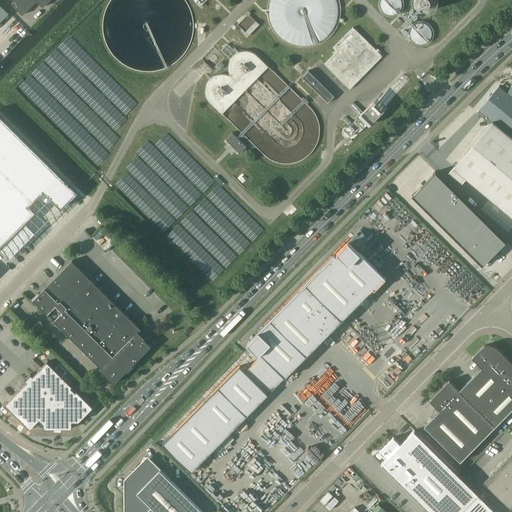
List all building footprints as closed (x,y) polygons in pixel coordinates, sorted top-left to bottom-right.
[(22,15),(36,1),(37,1),(35,0),(15,0),(14,1),(11,4),(22,15)] [(268,0),(267,6),(268,23),(268,25),(286,42),(298,45),(319,43),(335,27),(336,23),(339,19),(337,0),(268,0)] [(408,20),(425,3),(425,0),(402,0),(401,1),(400,0),(379,0),(378,6),(386,13),(399,15),(404,20),(408,20)] [(437,9),(441,23),(455,20),(451,5),(437,9)] [(248,35),(259,24),(249,14),(237,25),(248,35)] [(421,19),(407,30),(419,46),(433,35),(421,19)] [(353,29),(334,48),(337,52),(326,65),(347,87),(379,55),(353,29)] [(309,71),(302,77),(328,103),(334,96),(309,71)] [(511,83),(508,93),(507,93),(499,86),(477,112),(490,124),(454,167),(511,215),(511,83)] [(374,100),(359,116),(369,125),(384,110),(374,100)] [(75,192),(0,117),(0,251),(7,258),(32,233),(22,223),(39,206),(32,199),(41,191),(59,208),(75,192)] [(232,133),(226,139),(240,153),(246,146),(232,133)] [(435,171),(411,195),(482,266),(506,242),(435,171)] [(382,228),(402,246),(417,229),(398,212),(382,228)] [(386,278),(348,240),(247,343),(260,353),(245,371),(239,366),(162,444),(191,472),(373,288),(386,278)] [(128,371),(133,366),(132,365),(151,346),(144,339),(145,338),(138,331),(140,329),(72,261),(45,288),(33,300),(54,320),(101,367),(99,369),(114,383),(127,370),(128,371)] [(438,298),(430,307),(436,312),(444,304),(438,298)] [(443,320),(435,328),(440,333),(448,325),(443,320)] [(482,367),(459,390),(464,395),(495,426),(511,408),(511,362),(499,349),(498,348),(496,347),(494,346),(492,345),(490,345),(488,345),(486,345),(484,346),(482,347),(480,348),(472,357),(482,367)] [(75,392),(71,387),(72,386),(47,362),(5,404),(30,429),(39,419),(44,424),(43,428),(72,428),(72,421),(79,422),(93,407),(77,391),(75,392)] [(459,462),(495,426),(464,395),(459,390),(449,380),(441,389),(440,388),(428,400),(439,411),(423,427),(459,462)] [(326,384),(317,393),(323,398),(332,390),(326,384)] [(289,427),(304,442),(295,451),(311,465),(367,408),(357,398),(348,407),(336,396),(307,426),(298,417),(289,427)] [(307,421),(315,413),(310,408),(302,416),(307,421)] [(386,457),(380,463),(430,511),(495,511),(413,430),(399,444),(393,437),(379,451),(386,457)] [(511,454),(484,482),(511,509),(511,454)] [(324,457),(314,466),(318,470),(328,461),(324,457)] [(202,511),(160,470),(149,460),(126,484),(126,511),(202,511)] [(270,505),(282,493),(267,478),(255,491),(270,505)]
